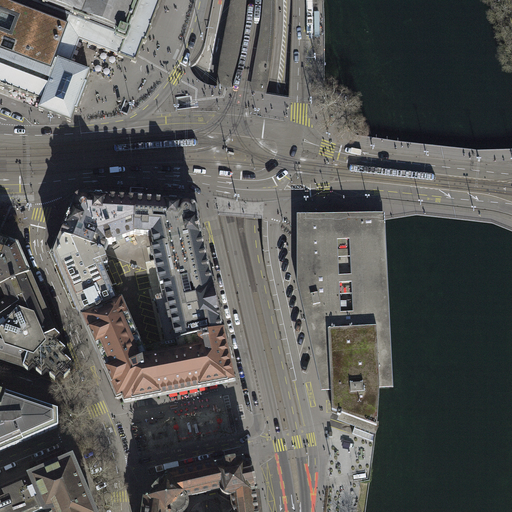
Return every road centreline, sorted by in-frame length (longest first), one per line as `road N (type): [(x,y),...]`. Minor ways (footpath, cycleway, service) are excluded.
road 1 (tertiary): [(225,0),(212,84),(214,149),(294,511)]
road 2 (tertiary): [(305,484),(255,245),(281,0)]
road 3 (residential): [(206,181),(258,427),(116,467)]
road 4 (residential): [(305,484),(311,440),(272,250),(278,189)]
road 5 (tertiary): [(278,189),(366,188),(511,209)]
road 6 (residential): [(92,398),(39,255),(36,229),(52,182)]
road 7 (tertiary): [(511,172),(361,159),(292,137)]
road 8 (tertiary): [(292,137),(229,123),(124,127)]
road 9 (tertiary): [(52,182),(127,175),(206,181)]
road 10 (tertiary): [(203,0),(175,77),(124,127)]
road 11 (tertiary): [(292,137),(300,0)]
